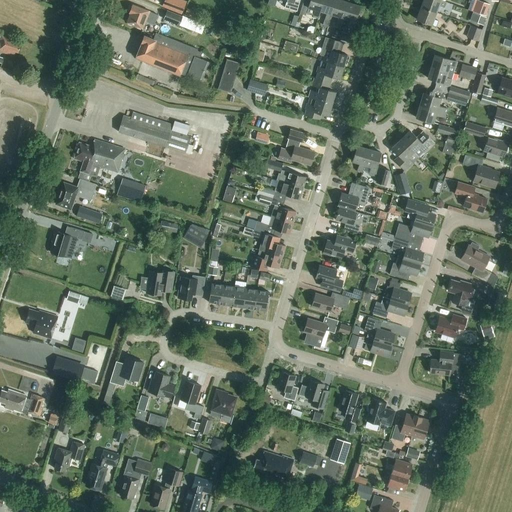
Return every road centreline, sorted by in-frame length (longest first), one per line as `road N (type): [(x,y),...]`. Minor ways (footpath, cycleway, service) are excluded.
road 1 (tertiary): [(0,279),(99,0)]
road 2 (unclassified): [(281,349),(260,383),(165,352),(178,315),(276,329)]
road 3 (residential): [(399,385),(447,228),(463,220),(494,226),(511,179)]
road 4 (residential): [(276,329),(339,137)]
road 5 (residential): [(416,511),(453,403),(399,385)]
road 6 (residential): [(511,65),(387,24)]
road 7 (residential): [(399,385),(281,349)]
